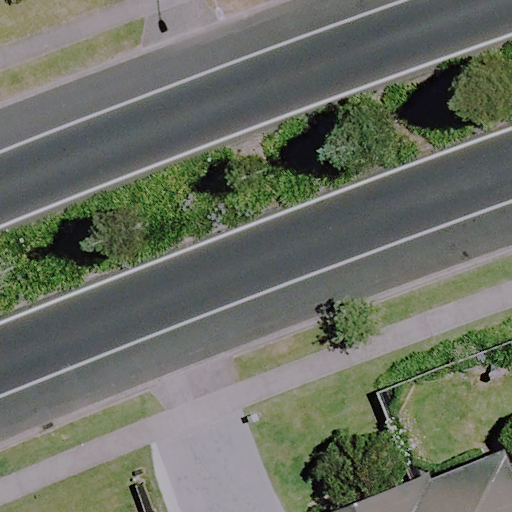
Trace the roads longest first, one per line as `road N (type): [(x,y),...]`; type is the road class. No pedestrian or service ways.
road 1 (secondary): [(511,168),(0,365)]
road 2 (secondary): [(0,193),(511,3)]
